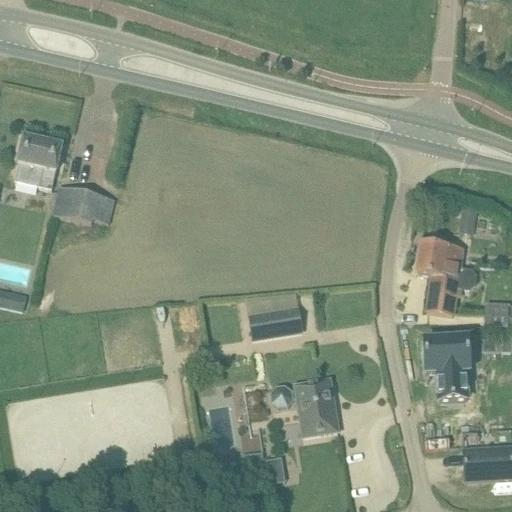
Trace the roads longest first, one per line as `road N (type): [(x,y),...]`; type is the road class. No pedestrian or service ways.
road 1 (primary): [(430,123),(0,11)]
road 2 (primary): [(0,49),(423,146)]
road 3 (unclassified): [(431,511),(387,298),(391,241),(423,146)]
road 4 (unclassified): [(430,123),(448,0)]
